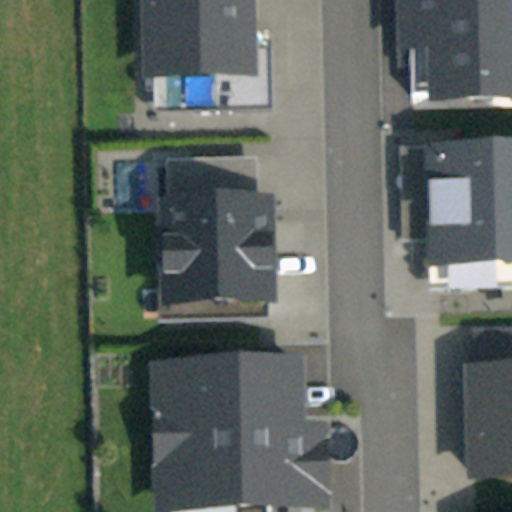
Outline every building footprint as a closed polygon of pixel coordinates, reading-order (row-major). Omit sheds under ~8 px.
[(269,125),(268,33),(253,33),(252,0),(156,0),(157,113),(218,113),(218,125),(269,125)] [(430,109),(511,107),(511,0),(412,0),(414,60),(429,60),(430,109)] [(511,171),(436,173),(439,276),(511,274),(511,171)] [(172,318),(268,316),(266,225),(170,227),(172,318)] [(511,484),(511,386),(477,387),(479,486),(511,484)] [(177,508),(312,507),(312,450),(290,450),(290,390),(177,391),(177,508)]
